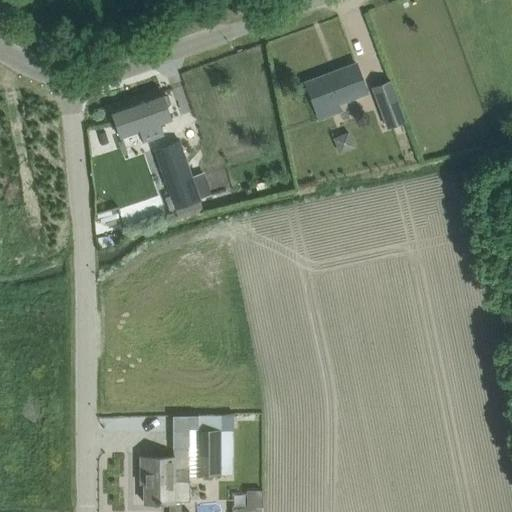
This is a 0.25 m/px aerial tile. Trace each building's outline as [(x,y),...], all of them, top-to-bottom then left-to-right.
[(337,102),(367,92),(357,63),(306,82),(319,118),(340,111),(337,102)] [(371,86),(373,90),(387,128),(406,121),(391,79),(371,86)] [(176,129),(172,118),(162,91),(111,109),(120,136),(140,130),(143,140),(176,129)] [(334,137),(340,152),(355,146),(349,131),(334,137)] [(194,177),(186,154),(185,152),(181,141),(154,150),(169,195),(165,196),(169,210),(175,208),(175,209),(202,199),(194,177)] [(100,236),(121,233),(119,209),(97,212),(100,236)] [(221,430),(198,430),(197,474),(221,474),(221,430)] [(175,456),(160,456),(140,456),(140,472),(144,472),(145,502),(165,501),(175,501),(175,500),(189,500),(190,480),(175,479),(175,456)]
